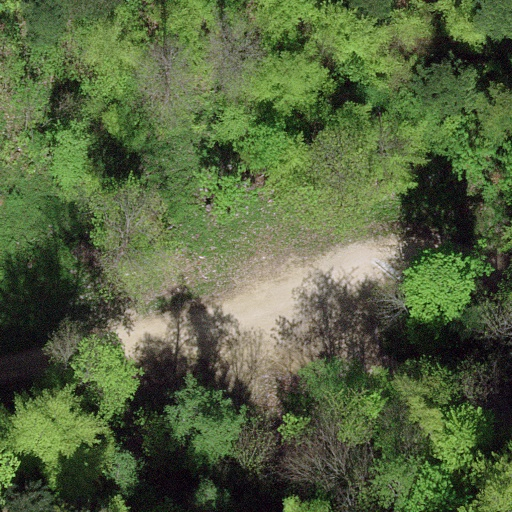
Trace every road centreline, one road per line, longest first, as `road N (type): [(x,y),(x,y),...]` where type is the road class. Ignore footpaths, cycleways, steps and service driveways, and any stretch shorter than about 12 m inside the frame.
road 1 (track): [(0,369),(276,308)]
road 2 (track): [(276,308),(348,369),(402,396),(511,431)]
road 3 (track): [(511,288),(423,270),(385,271),(276,308)]
